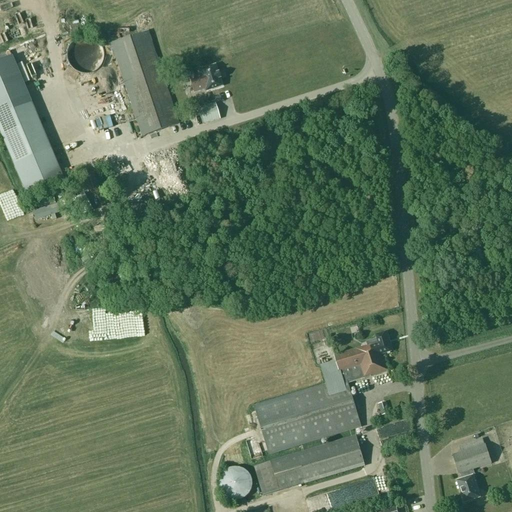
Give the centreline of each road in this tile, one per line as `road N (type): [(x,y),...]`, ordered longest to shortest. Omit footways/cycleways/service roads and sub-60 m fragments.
road 1 (tertiary): [(415,361),(389,104),(345,0)]
road 2 (tertiary): [(431,511),(415,361)]
